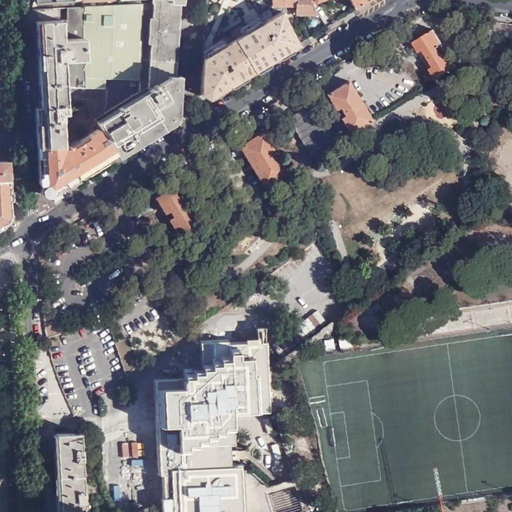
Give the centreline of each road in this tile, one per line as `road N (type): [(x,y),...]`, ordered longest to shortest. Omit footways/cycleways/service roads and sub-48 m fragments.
road 1 (tertiary): [(406,0),(26,231)]
road 2 (residential): [(26,231),(34,511)]
road 3 (residential): [(18,133),(11,0)]
